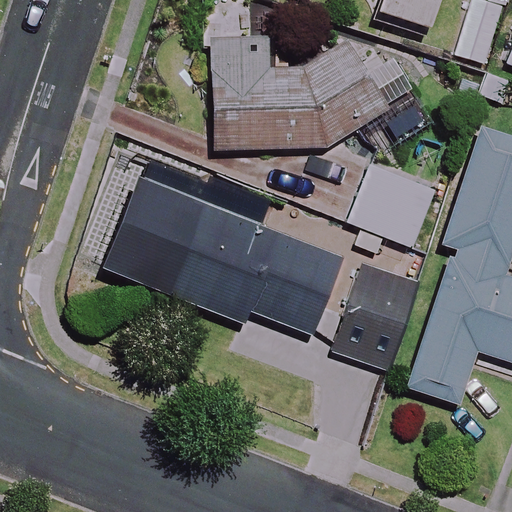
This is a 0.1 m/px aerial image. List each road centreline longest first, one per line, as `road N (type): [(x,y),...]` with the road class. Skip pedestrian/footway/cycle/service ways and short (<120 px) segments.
road 1 (residential): [(243,511),(0,418)]
road 2 (residential): [(0,189),(65,0)]
